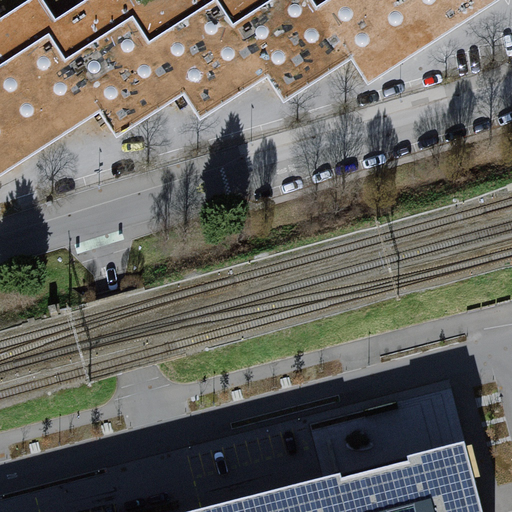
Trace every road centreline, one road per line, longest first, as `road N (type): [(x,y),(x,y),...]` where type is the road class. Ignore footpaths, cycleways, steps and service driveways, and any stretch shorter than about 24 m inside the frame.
road 1 (residential): [(89,223),(511,91)]
road 2 (residential): [(147,423),(501,340)]
road 3 (residential): [(89,223),(147,423)]
road 4 (residential): [(0,463),(147,423)]
